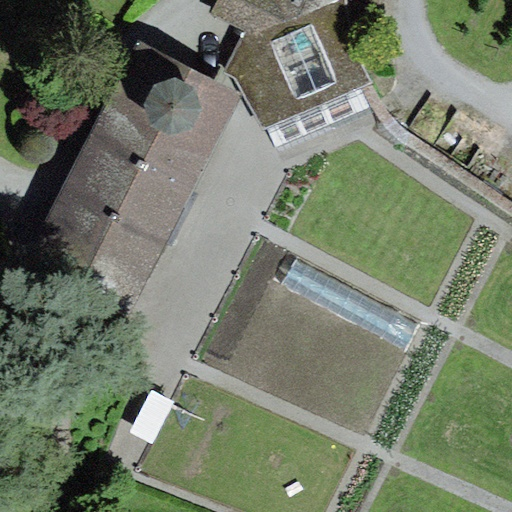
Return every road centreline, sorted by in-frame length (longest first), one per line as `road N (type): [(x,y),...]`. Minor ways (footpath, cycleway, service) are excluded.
road 1 (track): [(0,184),(61,290),(46,511)]
road 2 (track): [(414,0),(415,42),(439,77),(511,135)]
